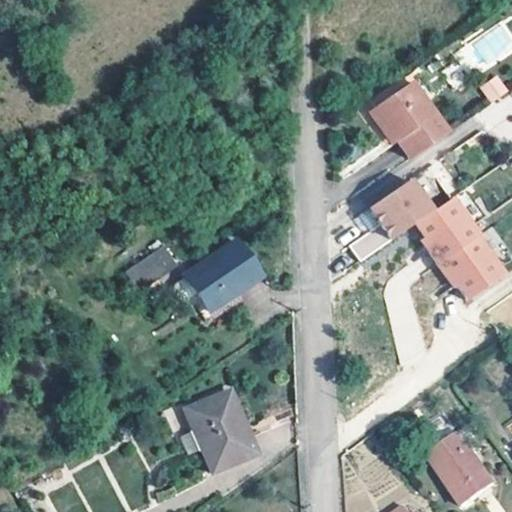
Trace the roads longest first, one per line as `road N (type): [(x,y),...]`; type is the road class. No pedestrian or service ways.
road 1 (residential): [(308,110),(326,511)]
road 2 (track): [(323,446),(401,398),(482,302),(511,281)]
